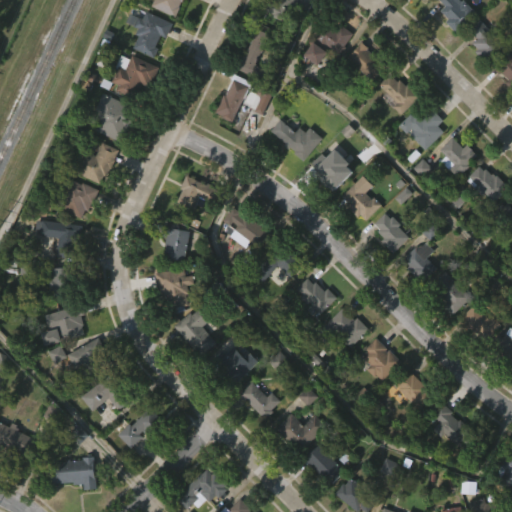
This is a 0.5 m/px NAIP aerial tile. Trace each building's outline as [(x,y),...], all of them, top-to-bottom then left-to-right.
[(182,0),(179,6),(180,7),(175,17),(152,5),(154,0),(182,0)] [(310,0),(307,10),(299,7),(301,2),(296,0),(287,21),(263,10),(267,0),(270,0),(279,4),(280,0),(310,0)] [(423,33),(437,17),(426,7),(428,4),(423,0),(413,0),(401,13),(423,33)] [(461,0),(462,1),(463,0),(464,0),(476,12),(456,31),(446,21),(450,18),(441,10),(446,5),(440,0),(461,0)] [(173,50),(185,19),(159,8),(146,39),(173,50)] [(147,11),(172,23),(166,37),(161,35),(155,46),(160,48),(155,57),(134,47),(139,35),(136,34),(139,28),(134,26),(138,16),(143,18),(147,11)] [(480,19),(496,35),(500,32),(508,41),(487,62),(476,51),(479,48),(473,42),(477,37),(469,29),(480,19)] [(308,29),(281,21),(277,35),(267,32),(263,46),(285,53),(290,38),(304,43),(308,29)] [(435,32),(442,39),(435,45),(452,63),(469,47),(445,22),(435,32)] [(344,25),(356,34),(343,52),(326,39),(334,28),(339,31),(344,25)] [(273,39),(270,46),(268,45),(259,66),(270,71),(265,81),(240,70),(259,29),(274,36),(273,39)] [(369,50),(386,66),(372,81),(354,64),(352,66),(345,59),(362,41),(369,48),(369,50)] [(169,56),(142,45),(139,52),(126,47),(122,56),(136,62),(128,81),(151,91),(155,81),(152,79),(157,69),(162,71),(169,56)] [(316,98),(326,83),(335,90),(350,67),(324,51),(300,88),(316,98)] [(511,55),(511,88),(506,82),(510,79),(502,71),(500,74),(494,68),(509,52),(511,55)] [(466,77),(481,93),(498,77),(476,53),(465,63),(472,71),(466,77)] [(132,55),(158,66),(149,85),(140,81),(133,97),(116,90),(118,85),(111,82),(118,67),(116,67),(121,55),(130,59),(132,55)] [(234,103),(252,110),(256,100),(254,99),(267,69),(252,62),(234,103)] [(257,84),(255,89),(253,89),(248,87),(232,122),(221,117),(222,115),(216,112),(224,94),(226,95),(233,80),(231,79),(234,73),(257,84)] [(392,75),(400,82),(402,80),(409,86),(410,85),(423,97),(404,116),(395,107),(399,102),(382,85),(392,75)] [(343,92),(368,114),(382,99),(357,77),(343,92)] [(273,92),(263,114),(255,110),(256,109),(251,106),(252,104),(246,102),(251,90),(256,93),(260,86),(273,92)] [(128,88),(126,93),(118,89),(105,119),(131,130),(137,117),(144,120),(153,99),(128,88)] [(511,109),(511,94),(509,95),(509,89),(493,90),(493,107),(505,106),(505,118),(511,118),(511,109)] [(138,112),(129,130),(127,129),(121,142),(93,129),(104,106),(110,109),(110,108),(121,112),(124,105),(138,112)] [(396,148),(413,132),(388,106),(375,118),(383,126),(379,129),(396,148)] [(444,120),(438,125),(445,132),(426,150),(410,132),(408,134),(400,124),(411,113),(414,116),(417,113),(423,120),(434,109),(444,120)] [(213,148),(231,155),(244,120),(227,113),(213,148)] [(282,119),(296,132),(301,127),(306,132),(311,127),(323,138),(304,159),(290,147),(289,149),(285,145),(286,143),(272,130),(282,119)] [(254,127),(247,124),(241,138),(261,146),(269,126),(256,121),(254,127)] [(454,137),(467,151),(471,148),(478,155),(468,164),(470,166),(463,173),(461,171),(456,175),(441,161),(446,156),(440,149),(454,137)] [(121,152),(117,159),(118,160),(113,170),(109,177),(107,176),(102,185),(79,172),(91,151),(98,156),(106,141),(122,150),(121,152)] [(335,158),(343,166),(346,164),(353,172),(334,190),(321,177),(316,182),(305,170),(335,141),(343,148),(334,157),(335,158)] [(405,166),(421,183),(443,162),(426,144),(420,150),(412,142),(395,158),(403,168),(405,166)] [(301,193),(317,173),(299,158),(291,169),(285,164),(277,175),(301,193)] [(480,166),(484,170),(486,168),(492,174),(494,173),(496,176),(497,175),(507,184),(504,187),(506,189),(494,201),(486,192),(482,195),(468,180),(471,177),(469,176),(480,166)] [(442,189),(437,194),(453,210),(474,189),(463,177),(459,181),(449,171),(436,183),(442,189)] [(92,189),(84,186),(75,207),(100,218),(115,182),(98,175),(92,189)] [(187,175),(206,185),(207,183),(212,185),(211,187),(223,193),(217,205),(207,199),(203,207),(196,204),(193,209),(177,201),(183,189),(180,188),(187,175)] [(63,177),(82,184),(83,182),(99,189),(89,211),(85,210),(82,218),(57,207),(64,190),(59,187),(63,177)] [(348,206),(323,182),(306,199),(331,223),(348,206)] [(365,192),(372,199),(374,197),(382,204),(366,220),(360,214),(358,217),(346,205),(349,202),(343,196),(356,183),(365,192)] [(410,201),(419,209),(428,200),(419,192),(410,201)] [(504,221),(478,197),(463,212),(489,237),(504,221)] [(511,232),(506,226),(507,225),(494,211),(502,203),(505,206),(508,203),(511,207),(511,232)] [(241,216),(245,219),(247,216),(271,233),(258,250),(250,244),(248,246),(252,250),(248,255),(244,252),(246,248),(236,241),(241,233),(223,220),(233,207),(241,212),(239,214),(241,216)] [(360,254),(376,239),(363,225),(369,219),(360,209),(337,230),(360,254)] [(195,229),(212,236),(217,223),(183,210),(173,235),(190,242),(195,229)] [(79,250),(81,244),(87,246),(95,223),(66,212),(55,242),(79,250)] [(385,213),(391,219),(393,217),(401,224),(399,226),(410,237),(394,254),(375,234),(380,229),(375,223),(385,213)] [(42,220),(81,225),(80,237),(78,236),(75,258),(56,256),(59,237),(41,235),(41,229),(35,229),(37,220),(42,221),(42,220)] [(190,231),(184,261),(177,260),(177,262),(164,259),(166,248),(165,247),(167,237),(163,236),(165,222),(188,227),(188,231),(190,231)] [(303,262),(290,277),(277,266),(259,285),(250,277),(253,273),(252,272),(278,240),(303,262)] [(243,281),(246,277),(254,282),(266,265),(230,241),(216,262),(243,281)] [(436,267),(421,282),(407,267),(410,265),(404,259),(423,241),(433,251),(427,257),(436,267)] [(377,273),(389,286),(406,270),(382,245),(369,257),(381,269),(377,273)] [(81,268),(83,294),(56,296),(56,290),(51,291),(50,280),(55,279),(54,267),(81,265),(81,268)] [(184,269),(186,276),(193,275),(194,284),(187,285),(188,293),(186,293),(187,305),(171,308),(170,301),(165,302),(165,297),(163,297),(161,288),(157,289),(154,273),(184,269)] [(471,297),(454,314),(444,304),(447,302),(436,290),(438,288),(433,283),(446,271),(471,297)] [(430,283),(419,273),(398,295),(417,313),(430,298),(423,291),(430,283)] [(275,298),(290,312),(300,301),(275,278),(249,305),(260,314),(275,298)] [(308,278),(314,284),(316,282),(325,291),(328,288),(337,297),(322,313),(310,301),(308,303),(301,297),(304,294),(298,288),(308,278)] [(46,300),(45,325),(61,326),(63,301),(46,300)] [(76,304),(77,309),(79,308),(84,325),(82,326),(84,335),(44,346),(41,334),(58,329),(57,325),(48,328),(45,315),(65,310),(64,304),(75,301),(76,304)] [(154,306),(160,342),(187,337),(181,301),(154,306)] [(451,346),(467,330),(442,304),(426,319),(451,346)] [(475,305),(481,311),(487,306),(496,315),(493,317),(501,326),(486,341),(477,332),(474,335),(464,325),(467,322),(462,317),(475,305)] [(200,307),(210,319),(202,326),(216,343),(200,357),(174,326),(190,312),(192,315),(200,307)] [(349,314),(355,320),(358,317),(369,328),(351,347),(342,338),(343,336),(338,331),(327,342),(318,333),(343,308),(349,314)] [(293,322),(316,347),(334,331),(324,320),(319,324),(306,309),(293,322)] [(511,365),(494,350),(511,328),(511,365)] [(103,352),(110,364),(93,375),(86,363),(75,369),(67,355),(100,336),(107,349),(103,352)] [(494,359),(472,336),(456,351),(479,374),(494,359)] [(386,350),(388,351),(390,349),(402,362),(383,381),(378,375),(375,377),(367,369),(371,365),(364,357),(368,352),(365,349),(376,337),(387,349),(386,350)] [(42,378),(82,368),(74,339),(42,347),(46,364),(38,366),(42,378)] [(199,359),(205,353),(193,340),(171,360),(197,389),(213,376),(199,359)] [(335,367),(347,380),(365,363),(353,350),(349,353),(339,341),(319,360),(329,372),(335,367)] [(222,350),(227,355),(230,353),(233,356),(235,354),(238,357),(243,352),(247,357),(251,353),(258,361),(237,382),(234,378),(226,384),(216,373),(219,370),(213,363),(218,358),(216,356),(222,350)] [(489,383),(511,400),(511,367),(505,362),(489,383)] [(114,371),(121,380),(124,378),(131,387),(128,390),(134,398),(118,410),(109,398),(92,412),(77,392),(85,386),(89,391),(114,371)] [(397,396),(374,371),(357,388),(367,398),(364,400),(378,415),(397,396)] [(409,371),(432,392),(417,407),(399,389),(400,387),(396,383),(408,371),(409,371)] [(71,404),(99,394),(92,375),(64,385),(71,404)] [(45,384),(50,396),(63,391),(58,379),(45,384)] [(254,383),(259,386),(258,388),(267,397),(272,392),(280,401),(271,409),(273,411),(265,420),(240,395),(253,382),(254,383)] [(233,398),(222,383),(209,393),(228,417),(254,396),(247,387),(233,398)] [(275,405),(286,395),(277,384),(265,393),(275,405)] [(452,415),(459,421),(460,419),(476,431),(467,442),(465,440),(459,447),(443,434),(441,436),(434,430),(440,422),(431,415),(442,402),(454,412),(452,415)] [(417,442),(430,429),(405,404),(392,417),(417,442)] [(90,444),(105,431),(115,443),(127,433),(105,408),(78,430),(90,444)] [(161,420),(171,431),(157,443),(151,437),(150,438),(143,431),(140,434),(143,437),(130,448),(118,434),(130,423),(131,425),(150,408),(161,420)] [(295,417),(303,426),(315,415),(327,428),(300,453),(277,427),(292,413),(295,417)] [(264,429),(249,414),(236,428),(261,451),(278,434),(268,425),(264,429)] [(0,422),(39,441),(30,459),(0,444),(0,422)] [(429,462),(437,470),(440,467),(453,479),(467,463),(438,437),(428,448),(435,455),(429,462)] [(115,469),(127,481),(142,466),(144,469),(158,455),(144,441),(115,469)] [(330,445),(339,454),(334,460),(345,471),(331,485),(305,459),(319,445),(325,450),(330,445)] [(272,461),(296,487),(322,462),(310,449),(300,459),(288,446),(272,461)] [(511,490),(493,480),(511,449),(511,490)] [(0,480),(25,491),(33,471),(7,460),(0,456),(0,480)] [(97,480),(97,489),(87,490),(86,483),(77,484),(77,482),(52,483),(51,465),(59,464),(58,461),(86,459),(85,457),(100,456),(102,479),(97,480)] [(206,469),(212,475),(215,472),(228,484),(225,487),(227,490),(218,498),(216,495),(209,502),(207,499),(198,508),(194,504),(187,510),(176,498),(206,469)] [(320,511),(331,511),(340,504),(315,478),(301,491),(320,511)] [(352,478),(379,500),(368,511),(364,511),(361,509),(358,511),(356,511),(335,494),(344,483),(346,485),(352,478)] [(492,511),(511,511),(511,486),(508,484),(492,511)] [(376,505),(390,509),(395,496),(381,491),(376,505)] [(45,511),(92,511),(91,493),(44,495),(45,511)] [(499,495),(501,503),(502,503),(504,511),(468,511),(466,505),(469,505),(469,503),(485,499),(487,504),(490,503),(488,498),(499,495)] [(216,511),(205,499),(191,511),(216,511)] [(251,510),(249,511),(221,511),(226,507),(229,510),(241,499),(251,510)]
